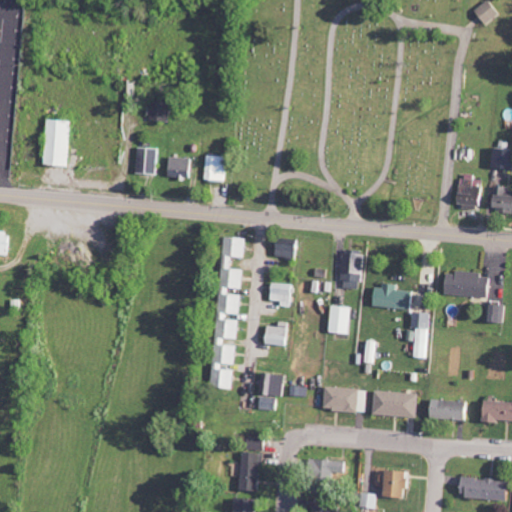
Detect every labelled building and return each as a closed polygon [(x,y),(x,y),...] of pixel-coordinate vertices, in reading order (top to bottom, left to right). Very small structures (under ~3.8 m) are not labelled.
[(498,13),(487,0),(486,0),(473,11),(484,25),(498,13)] [(168,121),(169,103),(149,103),(149,121),(168,121)] [(43,165),(68,166),(70,120),(44,120),(43,165)] [(159,174),(160,149),(138,148),(137,174),(159,174)] [(489,168),(510,168),(511,149),(490,148),(489,168)] [(225,181),(226,156),(206,155),(205,180),(225,181)] [(193,179),(195,158),(169,157),(168,178),(193,179)] [(483,181),(457,180),(455,207),(482,208),(483,181)] [(490,213),(511,213),(511,188),(491,188),(490,213)] [(0,254),(11,255),(12,233),(0,232),(0,254)] [(213,364),(235,366),(236,342),(237,342),(239,320),(227,319),(227,313),(240,314),(241,292),(242,292),(244,270),(230,269),(231,257),(246,258),(247,239),(222,237),(213,364)] [(298,258),(299,239),(275,238),(274,257),(298,258)] [(360,289),(362,252),(342,252),(341,288),(360,289)] [(443,294),(491,297),(492,278),(481,277),(481,272),(454,271),(454,274),(444,273),(443,294)] [(269,300),(280,301),(280,307),(294,307),(294,284),(270,283),(269,300)] [(411,291),(397,290),(397,287),(374,284),(371,306),(409,310),(411,291)] [(485,321),(502,324),(505,306),(488,303),(485,321)] [(347,335),(351,308),(331,306),(327,332),(347,335)] [(429,357),(430,313),(412,312),(411,334),(415,334),(415,357),(429,357)] [(264,326),(264,344),(288,346),(290,323),(278,322),(278,326),(264,326)] [(364,363),(377,364),(378,342),(365,341),(364,363)] [(209,388),(232,389),(232,369),(210,369),(209,388)] [(261,394),(281,397),(284,376),(264,373),(261,394)] [(290,396),(307,397),(307,387),(290,386),(290,396)] [(367,412),(368,389),(322,387),(321,411),(367,412)] [(417,417),(418,393),(373,391),(372,415),(417,417)] [(258,409),(275,411),(276,398),(259,396),(258,409)] [(427,419),(467,420),(467,402),(428,400),(427,419)] [(511,401),(480,400),(480,421),(511,421),(511,401)] [(258,468),(262,468),(262,453),(241,453),(240,491),(257,491),(258,468)] [(381,497),(403,498),(404,472),(382,471),(381,497)] [(505,480),(459,477),(458,497),(505,500),(505,480)] [(359,508),(375,509),(376,494),(360,493),(359,508)] [(232,511),(252,511),(253,499),(233,499),(232,511)]
